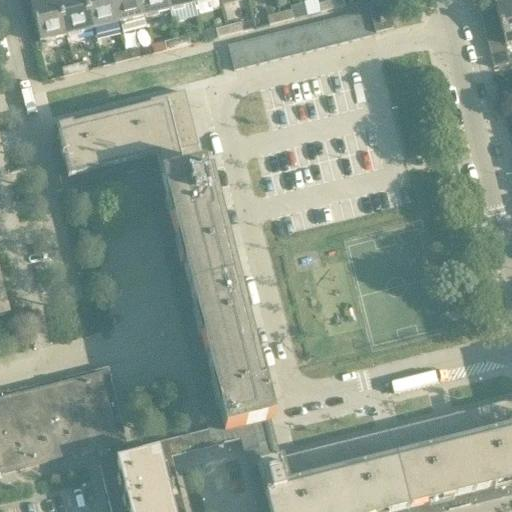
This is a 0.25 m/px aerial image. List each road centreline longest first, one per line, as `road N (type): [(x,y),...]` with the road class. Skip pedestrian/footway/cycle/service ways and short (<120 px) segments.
road 1 (residential): [(511,350),(293,404),(216,91),(450,30)]
road 2 (residential): [(69,296),(0,20)]
road 3 (residential): [(511,274),(450,30)]
